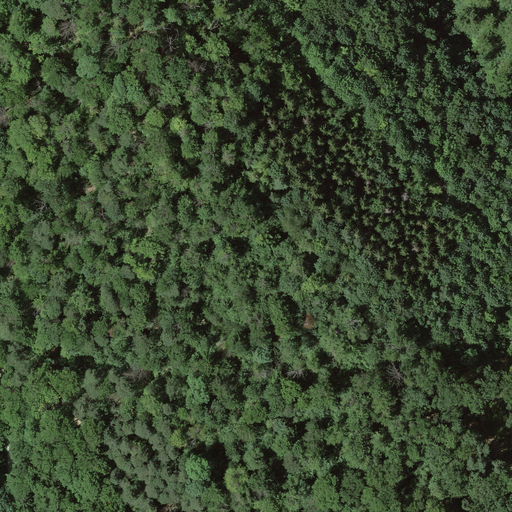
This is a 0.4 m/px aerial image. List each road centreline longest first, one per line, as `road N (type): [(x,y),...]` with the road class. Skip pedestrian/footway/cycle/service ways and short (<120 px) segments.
road 1 (track): [(235,0),(421,175),(511,246)]
road 2 (track): [(142,511),(0,333)]
road 3 (track): [(13,511),(0,381)]
